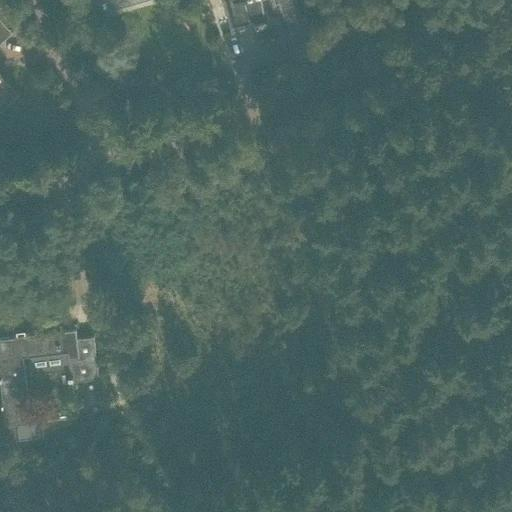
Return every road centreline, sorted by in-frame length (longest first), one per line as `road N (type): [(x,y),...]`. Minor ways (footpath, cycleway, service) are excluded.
road 1 (unclassified): [(102,163),(380,62),(498,0)]
road 2 (residential): [(102,163),(36,0)]
